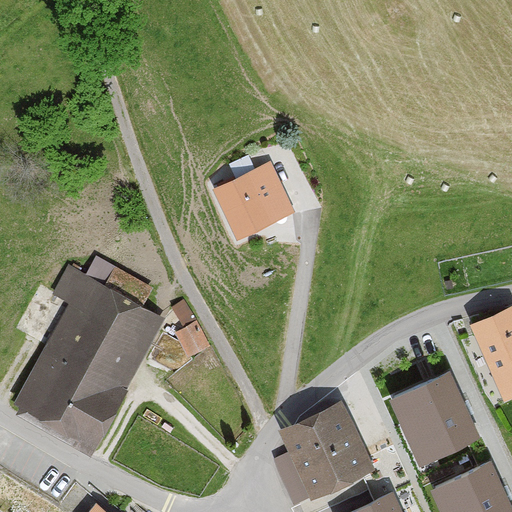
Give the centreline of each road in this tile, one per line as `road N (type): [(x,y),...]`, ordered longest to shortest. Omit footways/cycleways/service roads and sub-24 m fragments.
road 1 (track): [(87,0),(148,207),(266,437)]
road 2 (unclassified): [(511,297),(411,323),(286,409),(266,437),(246,505)]
road 3 (residential): [(246,505),(186,505),(81,472),(0,423)]
